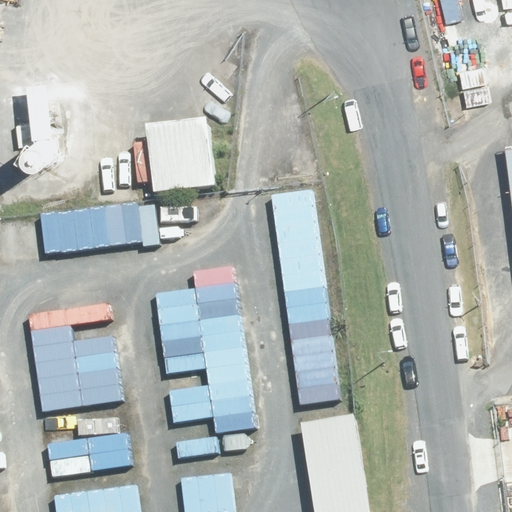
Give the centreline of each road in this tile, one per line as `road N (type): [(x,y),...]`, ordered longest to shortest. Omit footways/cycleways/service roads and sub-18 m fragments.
road 1 (unclassified): [(352,0),(377,53),(435,511)]
road 2 (unknown): [(346,0),(305,27),(282,58),(266,183)]
